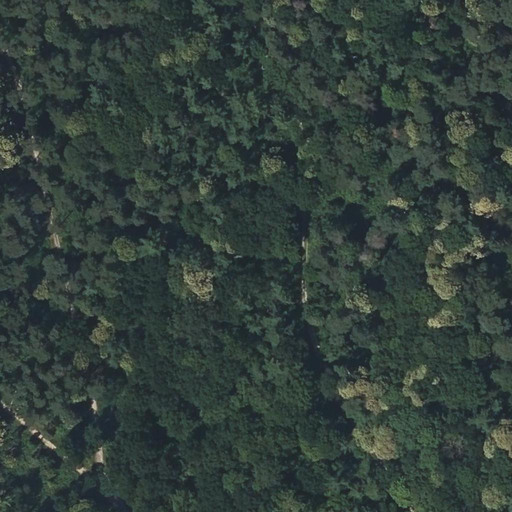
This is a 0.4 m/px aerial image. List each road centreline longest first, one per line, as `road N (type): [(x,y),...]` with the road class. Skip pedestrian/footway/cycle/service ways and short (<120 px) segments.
road 1 (track): [(252,0),(301,113),(308,343),(408,511)]
road 2 (track): [(0,36),(59,223),(84,334),(100,493)]
road 3 (track): [(0,400),(120,511)]
